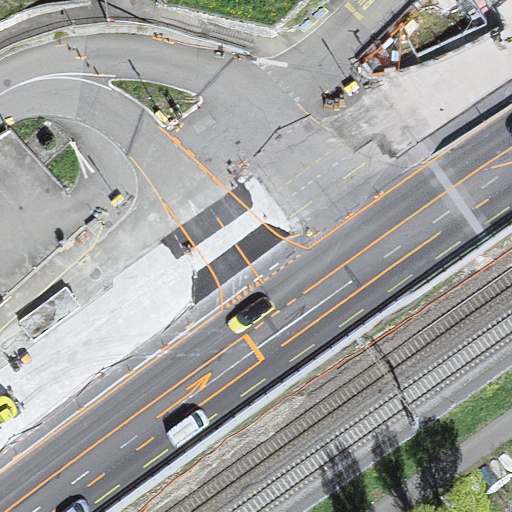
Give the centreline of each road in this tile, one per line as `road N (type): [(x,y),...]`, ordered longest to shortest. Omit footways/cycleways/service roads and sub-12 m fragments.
road 1 (residential): [(0,111),(28,98),(86,99),(136,125),(172,165),(248,303)]
road 2 (primary): [(248,303),(0,493)]
road 3 (residential): [(259,103),(196,69),(119,54),(49,60),(0,99)]
road 4 (primary): [(511,110),(356,221)]
road 5 (residential): [(385,0),(259,103)]
road 6 (residential): [(356,221),(259,103)]
road 7 (track): [(387,511),(511,427)]
road 8 (primary): [(356,221),(248,303)]
